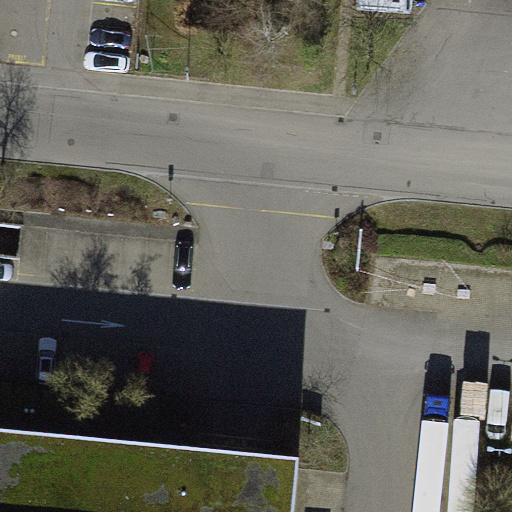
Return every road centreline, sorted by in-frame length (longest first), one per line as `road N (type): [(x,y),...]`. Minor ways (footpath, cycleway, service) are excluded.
road 1 (residential): [(0,122),(511,172)]
road 2 (unknown): [(77,0),(71,129)]
